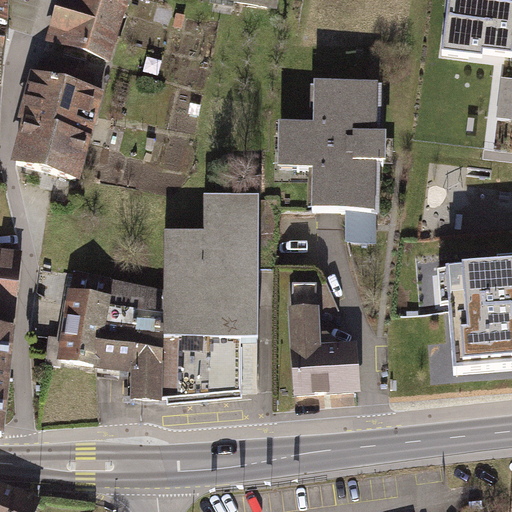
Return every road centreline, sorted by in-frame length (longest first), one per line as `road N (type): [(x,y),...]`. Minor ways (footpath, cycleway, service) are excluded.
road 1 (residential): [(25,464),(22,339),(31,265),(8,161),(20,70),(46,0)]
road 2 (primary): [(511,431),(155,465)]
road 3 (primary): [(155,465),(25,464)]
